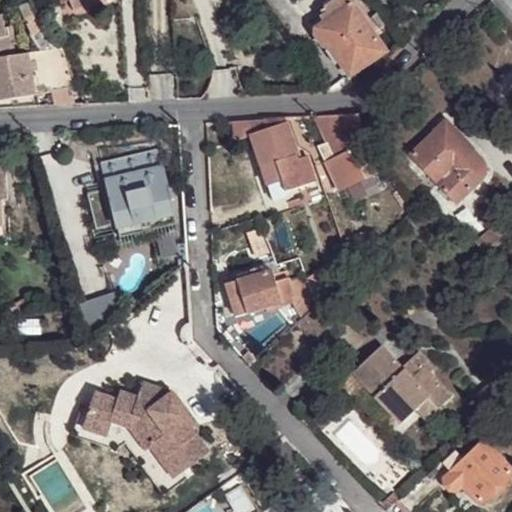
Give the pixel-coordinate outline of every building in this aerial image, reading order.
[(92,0),(66,0),(67,1),(72,10),(93,1),(92,0)] [(332,0),(322,7),(328,18),(350,3),(347,0),(332,0)] [(350,3),(328,18),(315,27),(346,74),(383,50),(350,3)] [(63,47),(65,47),(48,29),(35,32),(41,50),(63,47)] [(0,47),(0,56),(9,55),(8,47),(0,47)] [(41,50),(31,52),(38,92),(50,90),(69,85),(73,84),(63,47),(41,50)] [(0,98),(38,92),(31,52),(9,55),(0,56),(0,98)] [(69,85),(50,90),(53,105),(74,104),(69,85)] [(349,147),(365,139),(358,112),(331,113),(349,147)] [(331,113),(312,114),(326,141),(333,155),(349,147),(331,113)] [(288,116),(236,118),(243,135),(251,133),(267,183),(281,178),(275,161),(297,153),(288,116)] [(432,130),(433,131),(460,160),(473,149),(474,147),(444,117),(432,130)] [(437,183),(460,160),(433,131),(408,154),(437,183)] [(333,155),(326,141),(317,145),(339,190),(365,178),(350,147),(333,155)] [(482,160),(473,149),(460,160),(437,183),(456,203),(482,177),(482,176),(484,169),(482,160)] [(155,151),(101,165),(116,223),(171,208),(155,151)] [(299,157),(297,153),(275,161),(281,178),(285,188),(316,178),(307,154),(299,157)] [(285,188),(281,178),(267,183),(272,198),(317,184),(316,178),(285,188)] [(479,249),(487,259),(507,239),(497,230),(479,249)] [(239,277),(249,309),(280,298),(270,268),(261,271),(256,272),(239,277)] [(236,314),(249,309),(239,277),(226,282),(236,314)] [(286,293),(300,313),(314,300),(310,288),(306,279),(286,293)] [(294,319),(267,343),(279,356),(305,331),(294,319)] [(428,388),(440,402),(452,389),(430,365),(435,361),(418,343),(400,359),(381,337),(352,367),(397,415),(413,402),(428,388)] [(476,394),(490,411),(511,391),(511,368),(510,366),(508,364),(476,394)] [(385,426),(397,415),(352,367),(339,376),(385,426)] [(196,427),(171,394),(143,388),(139,402),(121,395),(120,405),(95,398),(87,421),(78,419),(73,439),(118,452),(125,446),(163,499),(186,483),(182,477),(209,456),(192,431),(196,427)] [(426,414),(440,402),(428,388),(413,402),(426,414)] [(479,502),(511,472),(483,442),(463,460),(454,451),(441,463),(449,471),(443,476),(443,481),(450,488),(456,488),(460,483),(479,502)] [(294,465),(277,447),(261,459),(281,480),(296,469),(294,465)] [(419,479),(397,499),(410,511),(431,491),(419,479)] [(392,491),(381,501),(386,506),(397,497),(392,491)]
